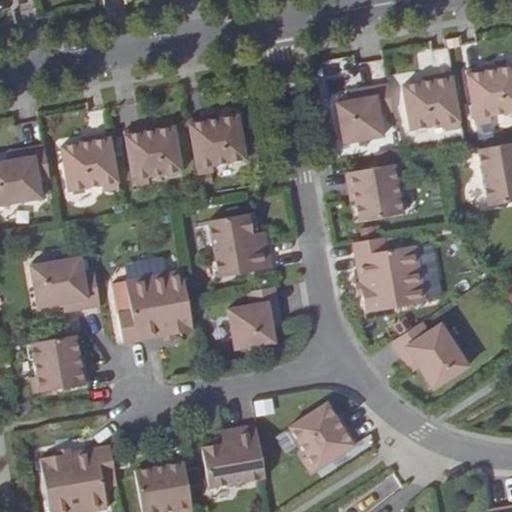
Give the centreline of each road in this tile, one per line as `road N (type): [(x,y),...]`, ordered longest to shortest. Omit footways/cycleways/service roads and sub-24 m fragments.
road 1 (unclassified): [(341,362),(272,22)]
road 2 (secondary): [(0,71),(272,22)]
road 3 (residential): [(341,362),(136,400)]
road 4 (unclassified): [(511,458),(459,452),(357,386),(341,362)]
road 5 (secondary): [(272,22),(398,0)]
